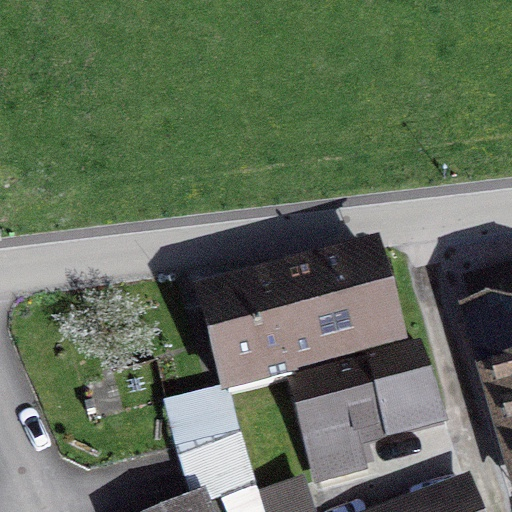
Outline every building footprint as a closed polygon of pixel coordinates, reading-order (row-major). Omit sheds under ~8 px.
[(284,380),(408,350),(383,253),(202,297),(227,394),(284,380)] [(511,274),(471,287),(511,422),(511,274)] [(408,350),(284,380),(309,481),(357,469),(349,437),(440,414),(423,346),(408,350)] [(479,511),(467,478),(370,511),(479,511)] [(215,511),(205,486),(141,511),(215,511)] [(264,499),(267,511),(314,511),(310,489),(264,499)]
